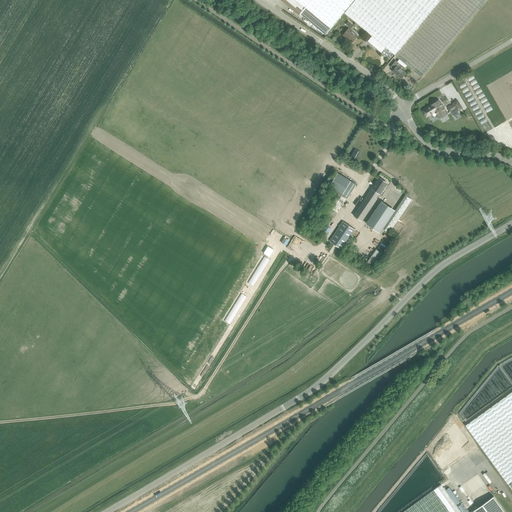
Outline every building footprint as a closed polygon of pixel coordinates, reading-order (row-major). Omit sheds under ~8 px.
[(325,36),(330,29),(294,0),(280,0),(298,16),(300,14),(325,36)] [(294,0),(330,29),(354,0),(294,0)] [(355,0),(344,13),(369,34),(372,36),(368,41),(389,59),(393,54),(399,59),(398,62),(404,68),(406,65),(421,78),(449,44),(486,0),(355,0)] [(352,42),(357,36),(349,29),(343,35),(347,39),(348,38),(352,42)] [(401,79),(406,73),(397,66),(392,71),(401,79)] [(439,100),(422,110),(426,116),(435,110),(439,118),(447,113),(439,100)] [(451,105),(448,107),(450,111),(455,108),(457,111),(462,108),(458,100),(452,103),(453,105),(452,106),(451,105)] [(436,113),(430,116),(433,122),(439,119),(436,113)] [(351,156),(357,159),(361,151),(355,148),(351,156)] [(330,186),(339,192),(329,209),(337,213),(347,197),(348,198),(357,184),(338,173),(330,186)] [(188,183),(197,188),(200,183),(191,177),(188,183)] [(381,192),(387,183),(379,178),(373,187),(381,192)] [(380,194),(372,189),(354,216),(362,221),(380,194)] [(209,198),(226,206),(229,201),(212,193),(209,198)] [(389,233),(412,200),(405,195),(395,211),(381,201),(366,224),(380,233),(383,228),(389,233)] [(269,234),(272,228),(254,220),(251,225),(269,234)] [(342,250),(355,230),(343,221),(329,241),(342,250)] [(368,261),(374,266),(384,254),(377,249),(368,261)] [(511,489),(511,391),(466,425),(511,489)] [(455,425),(447,431),(451,436),(459,430),(455,425)] [(459,430),(451,436),(454,442),(463,436),(459,430)] [(463,436),(454,442),(459,447),(467,441),(463,436)] [(453,448),(448,452),(454,460),(459,457),(453,448)] [(448,452),(443,456),(449,464),(454,460),(448,452)] [(443,456),(437,460),(443,468),(449,464),(443,456)] [(460,511),(441,485),(402,511),(460,511)] [(505,511),(494,496),(471,511),(505,511)]
